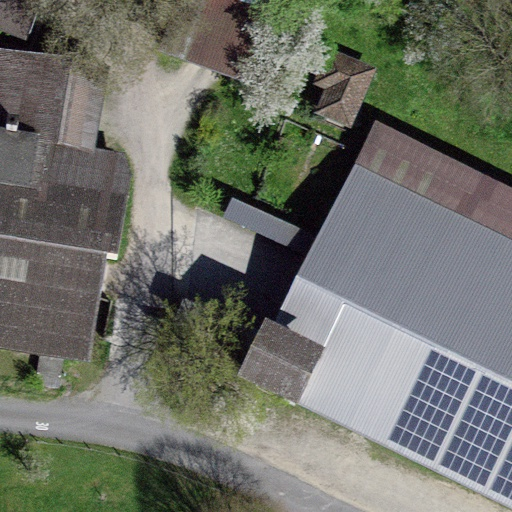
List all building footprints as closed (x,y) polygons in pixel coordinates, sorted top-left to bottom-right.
[(0,0),(0,29),(14,34),(26,0),(0,0)] [(206,0),(191,56),(236,69),(255,2),(247,0),(206,0)] [(347,124),(369,75),(332,58),(321,84),(332,89),(322,113),(347,124)] [(0,340),(85,355),(115,177),(42,165),(45,146),(15,141),(17,131),(7,129),(5,139),(0,138),(0,340)] [(511,200),(383,137),(320,263),(356,281),(314,366),(274,346),(254,386),(294,406),(303,388),(511,491),(511,200)] [(63,354),(41,351),(37,373),(60,377),(63,354)]
